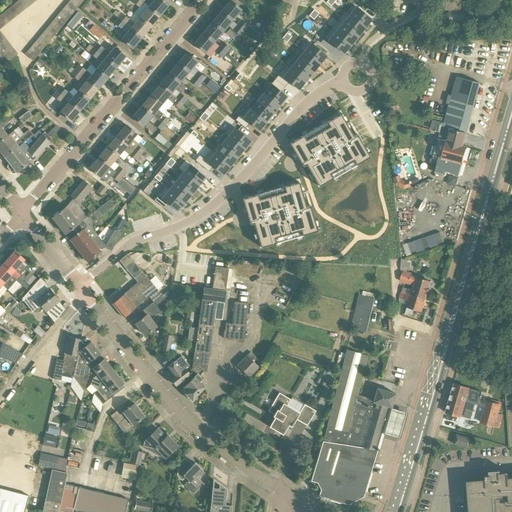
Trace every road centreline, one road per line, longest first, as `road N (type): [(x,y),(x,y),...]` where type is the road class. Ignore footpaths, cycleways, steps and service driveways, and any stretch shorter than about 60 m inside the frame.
road 1 (primary): [(394,511),(511,109)]
road 2 (residential): [(76,285),(136,241),(199,215),(301,108),(342,81)]
road 3 (residential): [(306,510),(180,413),(76,285)]
road 4 (residential): [(20,212),(199,0)]
